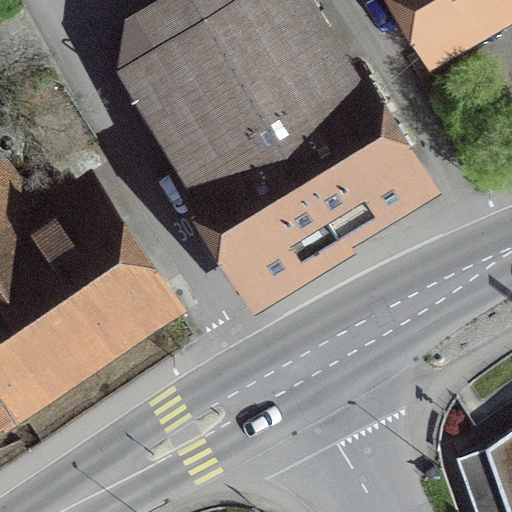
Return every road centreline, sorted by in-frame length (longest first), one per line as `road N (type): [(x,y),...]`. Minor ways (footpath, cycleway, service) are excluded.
road 1 (residential): [(51,0),(193,272),(266,388)]
road 2 (primary): [(300,369),(511,249)]
road 3 (primary): [(63,511),(266,388)]
road 4 (residential): [(300,369),(379,511)]
